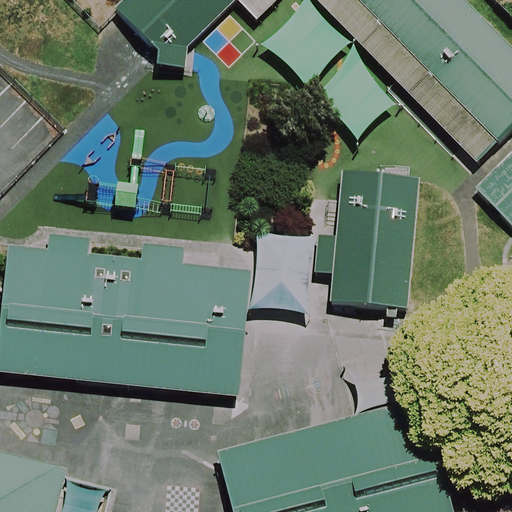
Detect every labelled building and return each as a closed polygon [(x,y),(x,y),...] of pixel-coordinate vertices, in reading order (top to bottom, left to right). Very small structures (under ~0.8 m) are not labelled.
[(239,0),(132,0),(113,20),(168,73),(239,0)] [(511,122),(511,50),(463,0),(315,0),(472,161),(511,122)] [(511,148),(494,166),(511,184),(511,148)] [(386,305),(393,173),(304,168),(296,300),(386,305)] [(246,273),(0,250),(0,382),(234,403),(246,273)] [(415,396),(199,445),(214,511),(434,511),(442,510),(415,396)] [(41,511),(53,470),(0,455),(0,511),(41,511)]
